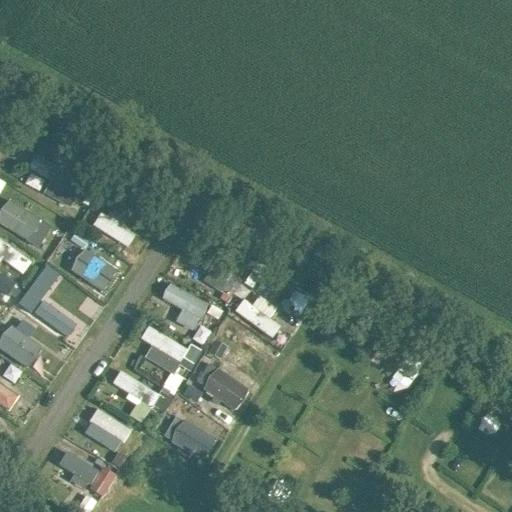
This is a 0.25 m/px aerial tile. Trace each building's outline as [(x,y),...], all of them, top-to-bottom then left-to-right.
[(27,169),(50,180),(43,195),(71,207),(77,193),(63,186),(69,173),(33,156),(27,169)] [(0,225),(37,246),(50,224),(6,200),(0,211),(0,225)] [(130,245),(135,231),(96,217),(91,231),(130,245)] [(84,248),(67,271),(102,296),(119,274),(84,248)] [(160,299),(172,306),(164,319),(191,335),(208,306),(169,284),(160,299)] [(31,316),(65,329),(69,318),(55,313),(61,299),(41,291),(31,316)] [(281,327),(248,297),(236,311),(269,340),(281,327)] [(5,325),(0,334),(0,351),(29,367),(42,345),(5,325)] [(161,388),(171,393),(183,367),(192,372),(201,354),(145,327),(139,341),(150,346),(143,359),(169,371),(161,388)] [(238,336),(222,357),(254,382),(270,362),(238,336)] [(207,364),(194,386),(237,411),(249,389),(207,364)] [(110,384),(141,408),(152,394),(121,370),(110,384)] [(0,406),(10,412),(19,397),(0,385),(0,406)] [(176,420),(166,445),(204,461),(215,436),(176,420)] [(103,498),(114,476),(66,452),(55,473),(103,498)]
